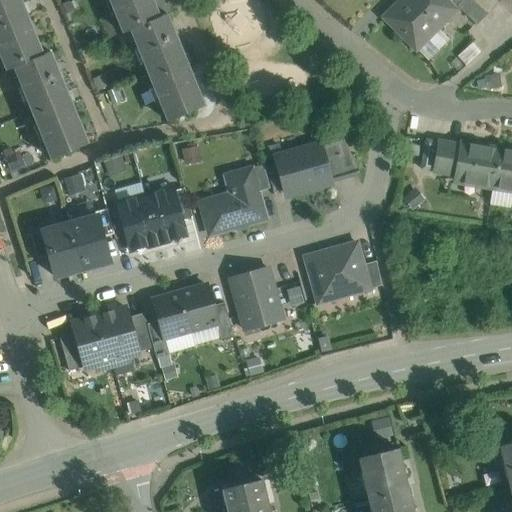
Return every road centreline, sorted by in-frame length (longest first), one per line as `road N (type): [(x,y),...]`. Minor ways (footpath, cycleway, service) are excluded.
road 1 (residential): [(402,84),(381,198),(362,217),(42,301),(14,317)]
road 2 (tertiary): [(126,446),(511,351)]
road 3 (residential): [(48,469),(14,317)]
road 4 (residential): [(303,0),(402,84)]
